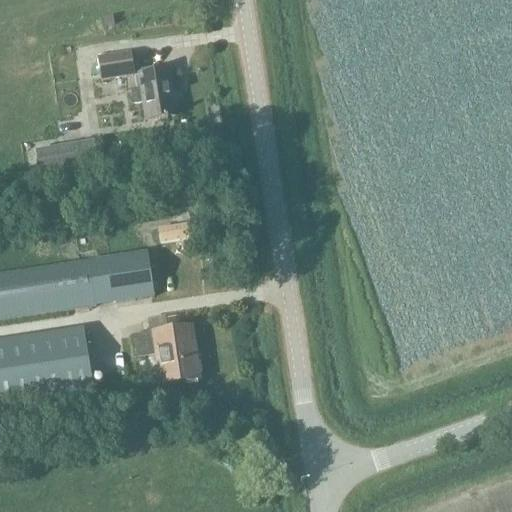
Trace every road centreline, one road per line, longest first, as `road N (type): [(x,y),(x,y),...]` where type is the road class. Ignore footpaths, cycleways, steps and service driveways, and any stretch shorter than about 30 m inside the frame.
road 1 (unclassified): [(320,479),(243,0)]
road 2 (unclassified): [(320,479),(511,412)]
